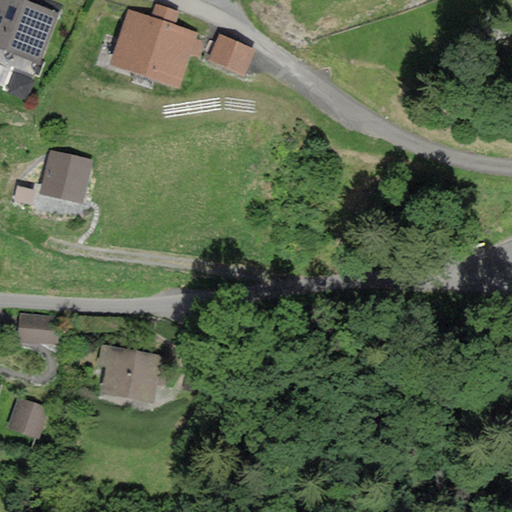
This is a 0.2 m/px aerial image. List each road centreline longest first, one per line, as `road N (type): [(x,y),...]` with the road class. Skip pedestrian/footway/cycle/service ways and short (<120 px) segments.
road 1 (unclassified): [(458,282),(332,281),(167,306),(0,300)]
road 2 (residential): [(511,166),(410,142),(252,36),(179,0)]
